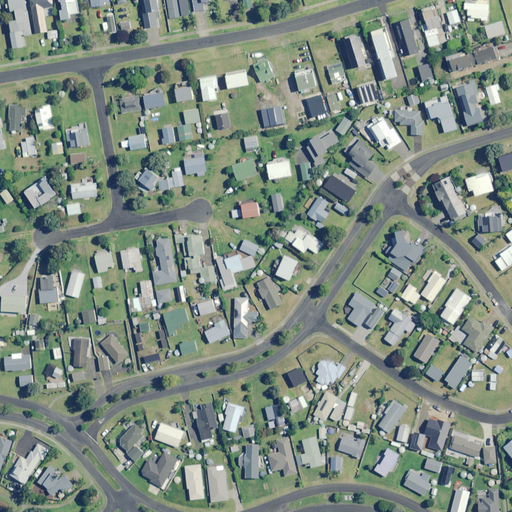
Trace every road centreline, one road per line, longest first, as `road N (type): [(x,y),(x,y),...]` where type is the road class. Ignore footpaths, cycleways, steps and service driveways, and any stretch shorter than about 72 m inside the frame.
road 1 (residential): [(93,62),(270,30),(379,0)]
road 2 (residential): [(314,318),(258,368),(122,404),(86,439)]
road 3 (residential): [(72,426),(127,384),(255,351),(301,310)]
road 4 (residential): [(511,416),(476,415),(425,395),(314,318)]
road 5 (residential): [(395,200),(465,255),(511,319)]
road 6 (residential): [(93,62),(121,224)]
road 7 (residential): [(271,505),(341,487),(388,495),(423,511)]
road 8 (residential): [(301,310),(382,190)]
road 9 (residential): [(395,200),(314,318)]
